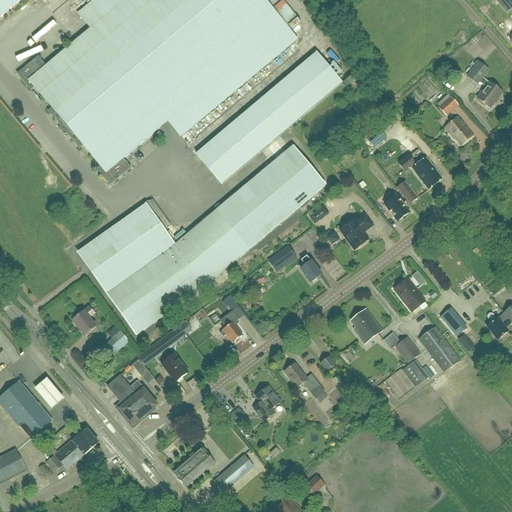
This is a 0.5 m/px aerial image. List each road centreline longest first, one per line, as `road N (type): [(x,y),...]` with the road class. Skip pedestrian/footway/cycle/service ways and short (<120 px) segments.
road 1 (tertiary): [(128,448),(441,220),(511,129)]
road 2 (secondary): [(128,448),(0,300)]
road 3 (unclassified): [(15,511),(128,448)]
